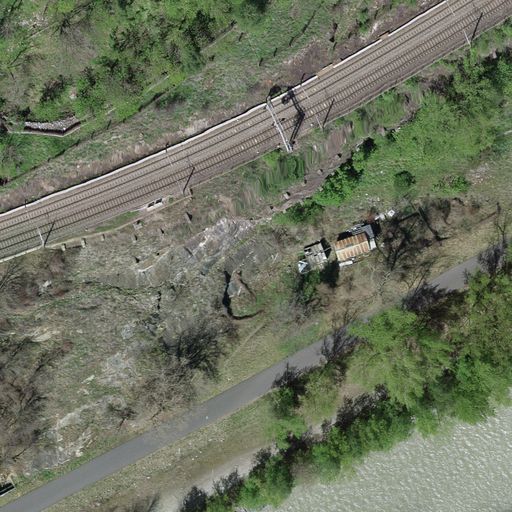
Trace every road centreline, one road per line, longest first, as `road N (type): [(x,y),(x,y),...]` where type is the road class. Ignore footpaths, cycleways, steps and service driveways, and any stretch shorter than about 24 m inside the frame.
road 1 (unclassified): [(28,511),(511,251)]
road 2 (track): [(213,416),(215,386),(248,335),(293,300)]
